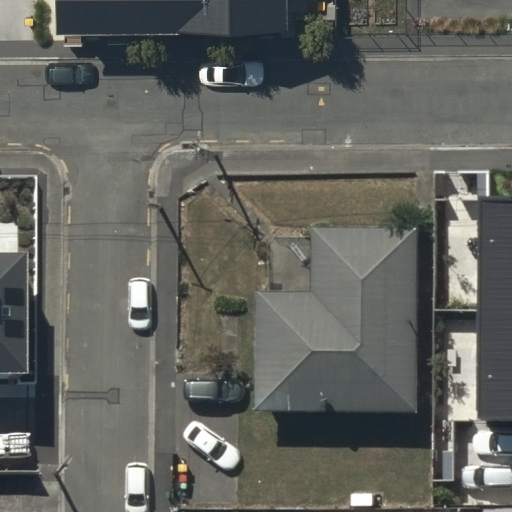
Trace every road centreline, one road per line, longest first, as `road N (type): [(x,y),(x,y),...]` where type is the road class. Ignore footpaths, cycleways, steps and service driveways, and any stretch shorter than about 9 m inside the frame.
road 1 (residential): [(109,103),(105,511)]
road 2 (residential): [(511,100),(109,103)]
